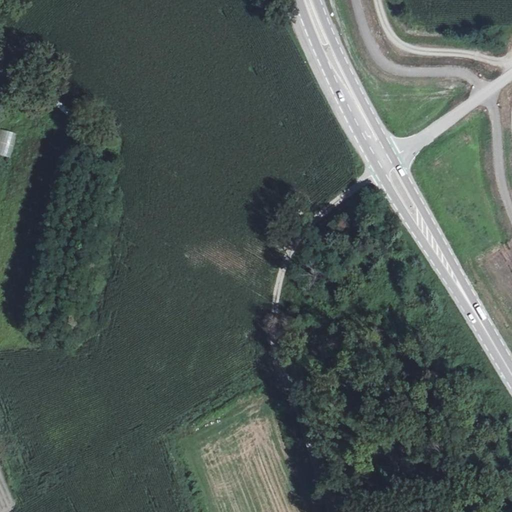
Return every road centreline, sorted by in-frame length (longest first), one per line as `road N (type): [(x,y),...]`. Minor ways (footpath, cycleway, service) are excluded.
road 1 (track): [(87,473),(259,368),(273,264),(302,222),(386,166)]
road 2 (secondary): [(382,160),(511,378)]
road 3 (secondary): [(305,0),(382,160)]
road 4 (track): [(326,511),(266,359)]
road 5 (track): [(504,75),(452,53),(399,48),(375,0)]
road 6 (unclassified): [(382,160),(511,68)]
